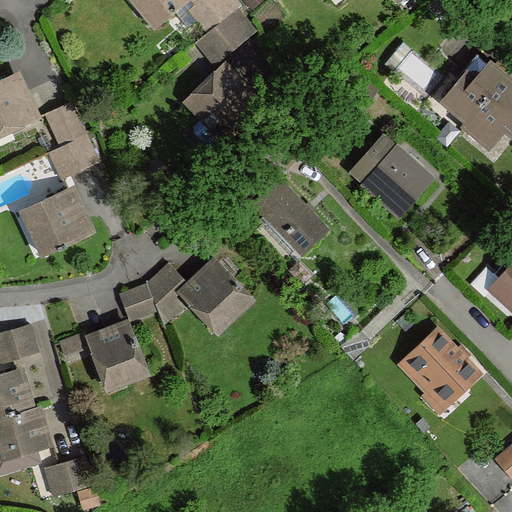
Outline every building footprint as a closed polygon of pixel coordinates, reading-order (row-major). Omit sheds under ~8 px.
[(142,0),(137,4),(156,26),(188,0),(142,0)] [(241,5),(236,0),(202,0),(206,4),(220,21),(235,10),(241,5)] [(246,0),(254,8),(262,0),(246,0)] [(475,8),(465,0),(436,0),(428,7),(456,30),(475,8)] [(213,29),(215,26),(220,21),(206,4),(198,11),(213,29)] [(235,10),(220,21),(215,26),(231,45),(235,49),(254,33),(235,10)] [(215,26),(213,29),(205,35),(219,54),(231,45),(215,26)] [(468,75),(446,102),(470,122),(490,99),(497,105),(511,88),(511,87),(511,80),(479,54),(463,71),(468,75)] [(223,68),(188,100),(225,139),(260,106),(223,68)] [(377,88),(353,68),(342,81),(366,101),(377,88)] [(14,75),(0,82),(0,136),(36,120),(14,75)] [(511,88),(497,105),(490,99),(470,122),(466,127),(490,147),(505,128),(511,133),(511,88)] [(87,134),(71,102),(48,114),(62,146),(87,134)] [(306,149),(286,129),(276,139),(295,158),(306,149)] [(100,162),(87,134),(62,146),(49,152),(61,179),(100,162)] [(369,183),(397,151),(384,140),(356,172),(369,183)] [(369,183),(367,185),(400,214),(431,179),(398,150),(397,151),(369,183)] [(279,180),(254,204),(305,255),(329,230),(279,180)] [(80,185),(42,204),(50,222),(44,225),(56,251),(101,230),(80,185)] [(254,298),(219,261),(184,295),(214,327),(229,314),(233,319),(254,298)] [(159,309),(160,310),(189,283),(171,264),(149,284),(159,309)] [(511,269),(495,289),(511,305),(511,269)] [(159,309),(149,284),(121,295),(131,320),(159,309)] [(65,355),(92,345),(91,341),(132,326),(128,316),(79,334),(60,341),(65,355)] [(5,333),(14,360),(40,352),(33,324),(5,333)] [(132,326),(91,341),(92,345),(106,382),(125,376),(127,381),(149,372),(132,326)] [(439,330),(408,360),(449,402),(480,374),(439,330)] [(0,364),(14,360),(5,333),(0,334),(0,364)] [(0,417),(30,409),(17,370),(0,374),(0,417)] [(35,407),(30,409),(0,417),(0,437),(0,439),(7,437),(13,457),(28,453),(48,447),(35,407)] [(7,437),(0,439),(0,473),(31,464),(28,453),(13,457),(7,437)] [(511,447),(500,458),(511,472),(511,447)] [(86,458),(60,465),(68,493),(94,485),(86,458)] [(31,464),(0,473),(0,478),(5,495),(38,485),(31,464)]
